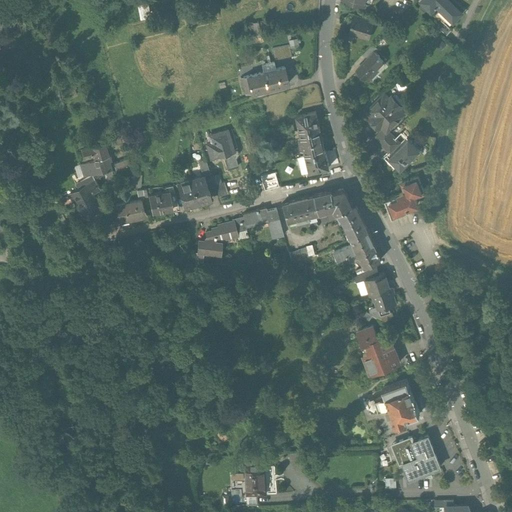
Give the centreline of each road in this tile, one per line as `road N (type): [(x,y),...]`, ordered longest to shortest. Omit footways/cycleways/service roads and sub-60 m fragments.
road 1 (secondary): [(498,511),(420,309),(353,171)]
road 2 (residential): [(11,268),(44,273),(109,241),(353,171)]
road 3 (secondary): [(353,171),(327,77),(330,0)]
